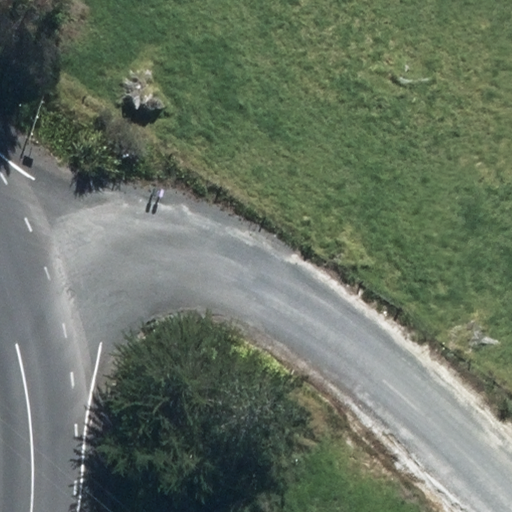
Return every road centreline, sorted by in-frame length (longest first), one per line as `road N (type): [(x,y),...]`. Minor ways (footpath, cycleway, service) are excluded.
road 1 (unclassified): [(0,277),(137,272),(241,289),(358,355),(511,502)]
road 2 (tertiary): [(30,511),(25,381),(0,284)]
